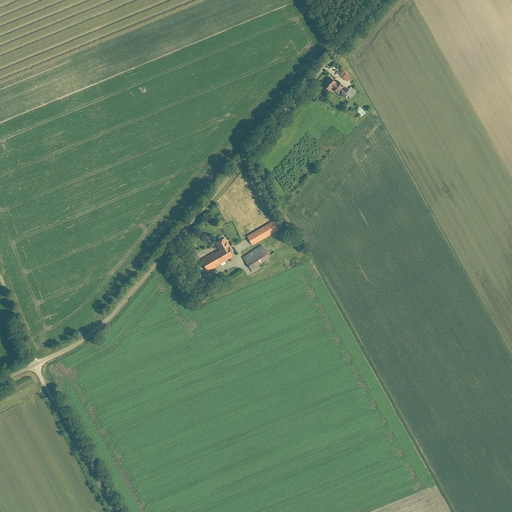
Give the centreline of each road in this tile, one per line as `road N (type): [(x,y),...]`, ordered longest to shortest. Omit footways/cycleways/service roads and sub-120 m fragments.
road 1 (residential): [(377,0),(104,325),(35,366)]
road 2 (residential): [(114,511),(35,366)]
